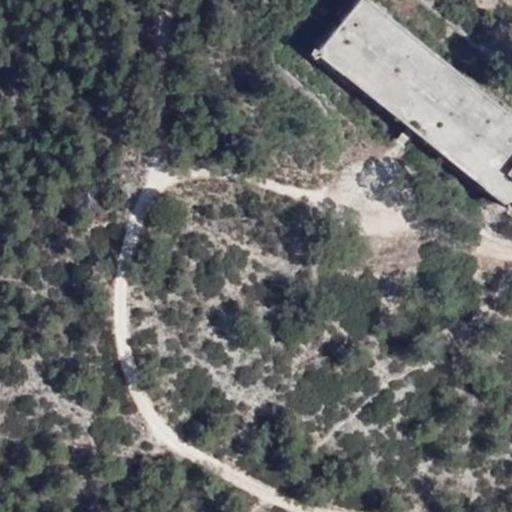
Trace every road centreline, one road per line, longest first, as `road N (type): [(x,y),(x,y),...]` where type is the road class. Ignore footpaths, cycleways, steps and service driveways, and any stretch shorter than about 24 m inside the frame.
road 1 (track): [(316,511),(258,490),(158,422),(128,351),(129,255),(169,125),(166,59),(176,0)]
road 2 (track): [(160,169),(272,181),(511,254)]
